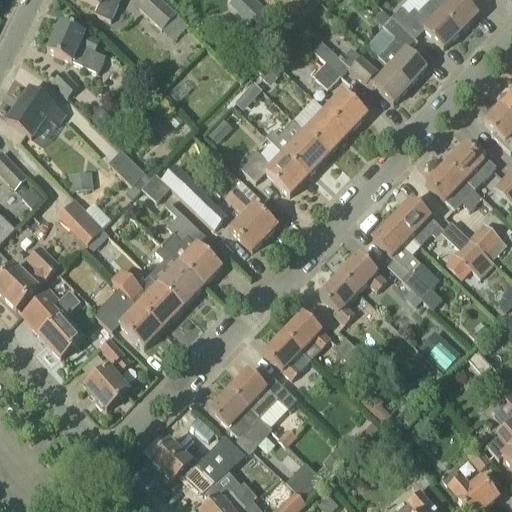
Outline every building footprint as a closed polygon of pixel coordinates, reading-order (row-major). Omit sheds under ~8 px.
[(111,25),(121,3),(122,0),(77,0),(100,10),(96,18),(111,25)] [(162,34),(176,18),(157,0),(153,0),(140,14),(162,34)] [(464,0),(434,0),(431,4),(461,36),(478,18),(462,2),(464,0)] [(461,36),(431,4),(418,18),(414,14),(408,19),(401,13),(399,15),(392,22),(414,44),(420,37),(424,34),(428,38),(443,54),(461,36)] [(414,44),(392,22),(384,30),(383,31),(395,42),(378,60),(411,90),(426,72),(410,57),(413,53),(412,52),(417,47),(414,44)] [(97,77),(104,62),(94,58),(100,45),(84,38),(85,38),(60,27),(47,56),(71,67),(72,66),(97,77)] [(393,109),(411,90),(378,60),(378,61),(389,71),(378,84),(374,80),(377,76),(360,61),(352,53),(341,65),(322,47),(313,56),(319,61),(326,68),(340,81),(347,73),(348,74),(374,97),(377,94),(393,109)] [(340,81),(326,68),(313,81),(327,94),(340,81)] [(67,103),(78,91),(63,76),(51,88),(67,103)] [(255,102),(262,94),(255,88),(249,96),(255,102)] [(59,130),(66,119),(54,110),(55,109),(30,92),(7,125),(31,142),(46,121),(59,130)] [(349,139),(368,119),(343,96),(325,115),(349,139)] [(511,97),(501,109),(511,119),(511,97)] [(494,136),(490,140),(510,158),(511,156),(511,119),(501,109),(484,128),(494,136)] [(329,160),(349,139),(325,115),(304,137),(329,160)] [(304,137),(293,126),(278,142),(273,136),(267,143),(284,158),(283,159),(308,182),(329,160),(304,137)] [(56,146),(40,148),(41,164),(57,162),(56,146)] [(484,166),(465,148),(445,168),(474,196),(496,173),(486,164),(484,166)] [(272,171),(255,154),(238,171),(256,188),(265,178),(290,201),(308,182),(283,159),(272,171)] [(0,179),(15,195),(28,183),(28,182),(2,155),(0,157),(0,179)] [(132,203),(141,193),(150,185),(145,179),(121,156),(109,169),(122,182),(132,192),(127,197),(132,203)] [(445,207),(454,216),(474,196),(445,168),(426,189),(445,208),(445,207)] [(511,173),(494,192),(511,208),(511,173)] [(91,177),(68,179),(69,195),(92,193),(91,177)] [(150,185),(141,193),(156,208),(170,193),(156,179),(155,179),(150,185)] [(188,191),(179,201),(214,234),(224,224),(189,190),(188,191)] [(29,193),(20,201),(29,211),(39,203),(29,193)] [(253,211),(236,195),(226,204),(244,221),(230,235),(252,256),(277,231),(255,210),(253,211)] [(392,224),(420,251),(440,231),(430,222),(431,221),(412,203),(392,224)] [(86,252),(104,234),(74,204),(56,222),(86,252)] [(163,251),(204,291),(222,272),(194,246),(201,239),(180,219),(169,208),(165,212),(177,223),(168,233),(167,234),(173,240),(163,251)] [(0,250),(15,235),(3,224),(0,220),(0,250)] [(420,269),(410,260),(420,251),(392,224),(372,244),(391,263),(392,262),(396,265),(389,272),(432,314),(439,307),(429,297),(431,294),(413,277),(420,269)] [(483,261),(501,244),(484,228),(468,244),(469,245),(483,261)] [(460,236),(450,246),(459,255),(469,245),(468,244),(460,236)] [(483,261),(469,245),(459,255),(455,259),(479,283),(492,269),(483,261)] [(183,313),(204,291),(163,251),(156,258),(164,266),(150,281),(159,289),(183,313)] [(0,298),(16,314),(58,271),(41,254),(29,266),(35,272),(26,282),(13,270),(0,283),(0,298)] [(377,297),(387,287),(377,278),(378,277),(359,259),(338,280),(357,299),(367,289),(377,297)] [(147,301),(142,296),(143,295),(122,275),(111,286),(126,301),(162,335),(183,313),(159,289),(147,301)] [(344,331),(355,319),(346,311),(357,299),(338,280),(319,300),(338,318),(335,322),(344,331)] [(22,320),(31,331),(61,364),(82,345),(52,312),(59,305),(50,295),(22,320)] [(411,295),(404,302),(414,312),(422,305),(411,295)] [(162,335),(126,301),(116,312),(109,306),(95,321),(113,338),(120,331),(144,354),(162,335)] [(312,364),(330,345),(321,336),(322,335),(303,317),(282,339),(302,357),(303,356),(312,364)] [(435,336),(419,353),(443,376),(459,359),(435,336)] [(292,385),(302,375),(293,366),(302,357),(282,339),(263,358),(283,377),(283,376),(292,385)] [(354,372),(365,362),(345,343),(334,353),(354,372)] [(116,382),(131,369),(110,345),(100,353),(113,368),(108,373),(107,372),(85,391),(106,415),(128,396),(116,382)] [(259,424),(277,404),(267,394),(268,393),(248,375),(229,395),(248,414),(259,424)] [(238,442),(248,432),(239,424),(248,414),(229,395),(209,416),(228,434),(229,434),(238,442)] [(511,396),(493,414),(508,431),(486,451),(499,467),(503,463),(511,473),(511,396)] [(410,411),(397,423),(405,433),(419,420),(410,411)] [(288,451),(297,442),(288,433),(278,443),(288,451)] [(186,462),(173,449),(169,445),(151,465),(173,486),(181,479),(186,483),(189,479),(203,463),(208,458),(198,448),(186,462)] [(215,458),(232,474),(245,463),(227,446),(215,458)] [(479,476),(491,466),(477,450),(465,460),(479,476)] [(338,452),(323,467),(335,480),(351,464),(338,452)] [(245,511),(236,501),(249,491),(250,484),(248,482),(263,468),(252,457),(245,463),(232,474),(216,489),(222,497),(204,511),(245,511)] [(416,496),(428,486),(405,461),(394,470),(416,496)] [(295,498),(305,508),(324,488),(315,479),(305,469),(286,488),(295,498)] [(323,471),(315,479),(324,488),(332,479),(323,471)] [(468,492),(453,475),(441,486),(449,495),(448,495),(456,504),(455,504),(462,511),(486,511),(498,502),(480,482),(468,492)] [(192,489),(185,495),(194,505),(201,499),(192,489)] [(302,511),(306,509),(305,508),(295,498),(279,511),(302,511)] [(431,511),(419,498),(409,507),(410,509),(406,511),(431,511)]
